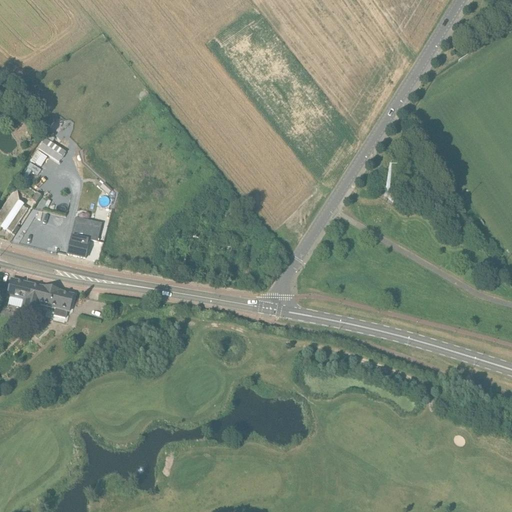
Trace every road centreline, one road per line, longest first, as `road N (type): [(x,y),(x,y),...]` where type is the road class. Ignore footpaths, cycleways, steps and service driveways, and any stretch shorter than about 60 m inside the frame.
road 1 (residential): [(274,309),(296,258),(460,0)]
road 2 (primary): [(511,370),(274,309)]
road 3 (primary): [(274,309),(131,286)]
road 4 (primary): [(131,286),(0,251)]
road 5 (primary): [(0,264),(131,286)]
